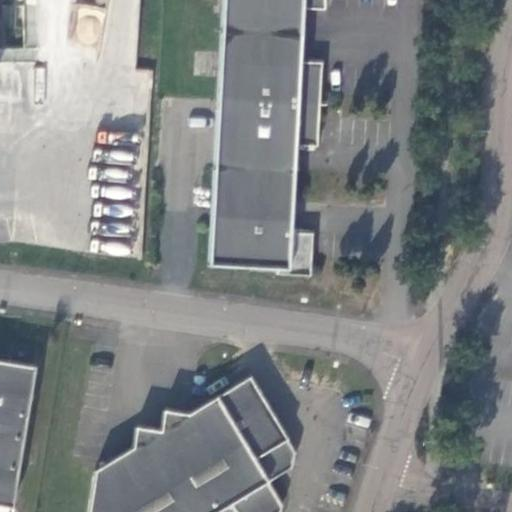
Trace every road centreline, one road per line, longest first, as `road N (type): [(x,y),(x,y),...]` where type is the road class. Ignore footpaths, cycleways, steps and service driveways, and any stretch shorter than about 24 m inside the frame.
road 1 (unclassified): [(420,373),(322,334),(0,293)]
road 2 (unclassified): [(420,373),(499,218),(501,68),(511,34)]
road 3 (unclassified): [(511,507),(382,481)]
